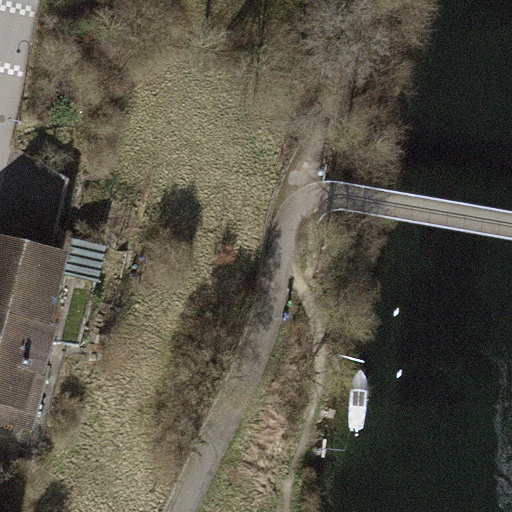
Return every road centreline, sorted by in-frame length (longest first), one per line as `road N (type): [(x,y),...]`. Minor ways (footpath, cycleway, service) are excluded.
road 1 (track): [(183,511),(260,345),(281,275)]
road 2 (track): [(312,200),(339,197),(511,227)]
